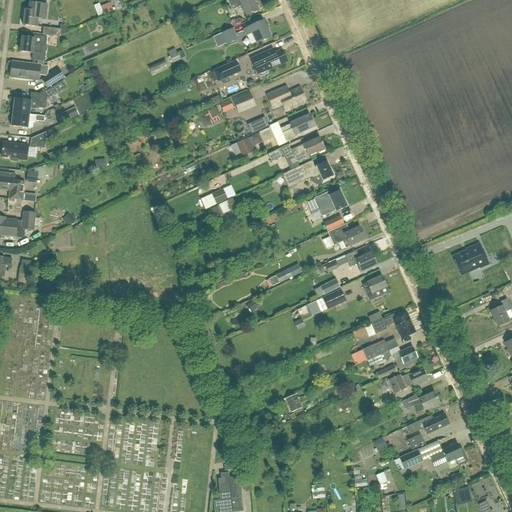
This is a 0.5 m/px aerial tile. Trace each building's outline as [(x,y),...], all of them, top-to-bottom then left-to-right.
[(253,0),(245,0),(240,3),(238,0),(227,0),(232,11),(241,7),(246,17),(258,12),(253,0)] [(46,20),(47,5),(30,3),(29,11),(25,11),(23,26),(37,28),(38,19),(46,20)] [(99,4),(94,6),(98,17),(103,15),(99,4)] [(270,39),(263,22),(244,31),(246,36),(252,34),(257,45),(270,39)] [(60,37),(61,30),(43,28),(42,35),(60,37)] [(225,46),(237,41),(232,30),(213,38),(217,47),(222,45),(221,43),(224,42),(225,46)] [(43,62),(46,39),(34,37),(33,40),(22,38),(20,52),(32,54),(31,60),(43,62)] [(274,55),(272,50),(250,60),(255,71),(256,71),(259,78),(268,75),(266,72),(287,63),(281,51),(274,55)] [(177,53),(170,57),(173,63),(180,60),(177,53)] [(218,83),(241,72),(236,61),(213,71),(218,83)] [(39,81),(41,66),(12,62),(10,75),(13,76),(12,78),(39,81)] [(47,89),(64,78),(59,69),(42,80),(47,89)] [(46,99),(56,93),(53,87),(43,93),(46,99)] [(298,90),(289,94),(286,88),(277,92),(267,96),(273,110),(283,106),(286,112),(304,104),(303,102),(305,101),(301,92),(300,89),(298,90)] [(238,115),(256,107),(249,91),(232,99),(238,115)] [(12,113),(30,115),(30,109),(37,110),(37,108),(46,110),(46,103),(14,99),(12,113)] [(234,109),(229,100),(220,104),(224,113),(234,109)] [(60,124),(79,116),(75,108),(57,116),(60,124)] [(29,115),(30,115),(12,113),(11,126),(28,128),(29,121),(35,122),(35,121),(44,122),(44,117),(35,116),(29,115)] [(287,144),(297,139),(296,137),(315,128),(309,116),(290,125),(280,130),(277,124),(269,128),(270,130),(260,134),(264,144),(282,135),(287,144)] [(248,126),(251,134),(268,126),(264,119),(248,126)] [(44,149),(46,133),(31,139),(30,147),(44,149)] [(253,149),(248,139),(237,145),(241,154),(253,149)] [(324,150),(319,139),(304,146),(303,146),(291,151),(297,165),(310,160),(308,157),(318,153),(319,154),(325,151),(324,150)] [(20,145),(3,143),(1,156),(10,157),(10,160),(11,161),(17,162),(18,161),(18,159),(27,160),(28,146),(20,145)] [(272,163),(282,159),(278,150),(268,155),(272,163)] [(95,169),(106,168),(105,160),(95,161),(95,169)] [(323,182),(333,177),(327,163),(316,168),(317,168),(303,174),(300,168),(282,176),(288,189),(297,185),(295,181),(303,177),(305,182),(313,178),(312,182),(316,185),(320,185),(323,182)] [(16,174),(0,172),(0,190),(10,191),(9,199),(23,201),(25,183),(15,182),(16,174)] [(37,184),(38,173),(27,172),(26,183),(37,184)] [(212,195),(216,205),(227,200),(223,190),(212,195)] [(335,212),(336,213),(347,208),(340,192),(329,197),(328,194),(306,203),(312,216),(320,212),(322,218),(335,212)] [(222,215),(235,209),(231,200),(218,206),(222,215)] [(271,217),(265,220),(268,226),(274,223),(271,217)] [(22,230),(23,222),(17,222),(17,221),(5,220),(5,219),(0,218),(0,228),(16,230),(16,229),(22,230)] [(332,230),(342,226),(339,218),(329,223),(332,230)] [(33,231),(34,221),(23,220),(23,222),(22,230),(16,229),(16,230),(0,228),(0,237),(4,238),(4,237),(16,238),(16,237),(24,238),(24,230),(33,231)] [(347,234),(343,226),(328,233),(333,245),(342,241),(345,250),(350,248),(365,241),(359,228),(347,234)] [(489,266),(489,264),(480,245),(467,251),(468,253),(454,259),(462,276),(480,268),(481,270),(489,266)] [(360,259),(356,252),(345,257),(350,268),(357,265),(361,273),(377,266),(371,254),(360,259)] [(10,266),(11,259),(4,258),(0,257),(0,275),(2,276),(3,265),(10,266)] [(29,284),(32,262),(22,261),(20,274),(19,274),(17,283),(29,284)] [(328,274),(338,269),(335,262),(325,267),(328,274)] [(280,284),(288,280),(284,272),(276,276),(276,277),(269,280),(272,287),(280,283),(280,284)] [(370,302),(388,294),(388,293),(386,288),(382,277),(363,286),(370,302)] [(326,285),(320,288),(324,296),(329,294),(330,293),(326,285)] [(327,310),(346,302),(340,290),(322,299),(327,310)] [(498,327),(509,322),(505,312),(510,310),(506,301),(501,303),(503,307),(491,312),(498,327)] [(252,312),(257,309),(253,302),(248,306),(252,312)] [(415,334),(407,316),(396,320),(394,316),(372,326),(376,336),(389,330),(388,328),(396,324),(403,339),(415,334)] [(293,324),(297,331),(303,328),(300,321),(293,324)] [(361,337),(358,330),(352,333),(355,340),(361,337)] [(389,351),(385,344),(373,350),(371,346),(362,351),(367,361),(376,357),(386,353),(389,351)] [(406,371),(415,367),(412,361),(417,359),(412,348),(398,354),(393,357),(399,372),(405,369),(406,371)] [(388,359),(386,353),(376,357),(379,363),(388,359)] [(386,378),(397,373),(394,366),(383,371),(386,378)] [(428,382),(423,371),(417,374),(409,377),(409,375),(401,379),(400,377),(389,382),(394,394),(413,386),(414,389),(422,386),(421,385),(428,382)] [(406,410),(413,407),(417,414),(423,411),(439,404),(434,393),(419,400),(417,396),(402,402),(406,410)] [(291,413),(301,409),(296,395),(285,399),(291,413)] [(339,402),(343,411),(349,408),(345,399),(339,402)] [(448,425),(444,415),(433,420),(431,416),(416,423),(406,427),(410,435),(419,431),(420,432),(424,430),(426,435),(434,431),(448,425)] [(412,451),(425,445),(420,436),(407,441),(412,451)] [(373,443),(377,452),(385,449),(381,440),(373,443)] [(460,451),(457,445),(442,452),(443,453),(430,459),(434,470),(447,464),(447,465),(456,461),(458,468),(468,464),(462,450),(460,451)] [(404,470),(422,462),(417,451),(399,459),(404,470)] [(229,478),(229,473),(220,474),(221,479),(218,480),(220,501),(213,501),(214,511),(216,511),(240,509),(239,499),(242,499),(242,498),(240,477),(229,478)] [(380,486),(388,482),(383,473),(376,476),(380,486)] [(316,486),(317,496),(326,496),(325,485),(316,486)] [(457,506),(463,505),(462,501),(471,499),(469,489),(454,493),(457,506)]
